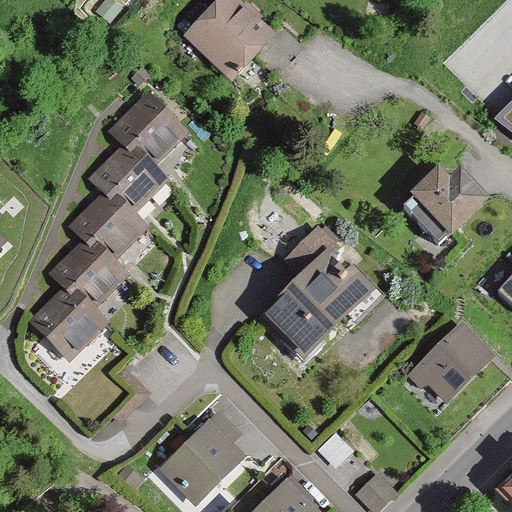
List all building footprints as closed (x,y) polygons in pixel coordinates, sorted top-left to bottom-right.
[(278,35),(237,0),(222,0),(187,41),(236,83),(278,35)] [(107,135),(121,150),(136,165),(145,156),(157,168),(187,138),(147,97),(107,135)] [(511,134),(511,105),(496,122),(511,134)] [(87,182),(100,196),(114,211),(122,203),(133,214),(168,180),(157,168),(145,156),(136,165),(121,150),(87,182)] [(443,174),(416,200),(455,240),(492,204),(465,177),(455,187),(443,174)] [(66,230),(81,245),(94,258),(102,250),(113,261),(147,229),(133,214),(122,203),(114,211),(100,196),(66,230)] [(378,294),(320,234),(288,264),(308,284),(271,319),(310,360),(378,294)] [(48,277),(63,292),(73,303),(82,295),(95,308),(128,276),(113,261),(102,250),(94,258),(81,245),(48,277)] [(511,281),(499,295),(511,307),(511,281)] [(63,292),(31,323),(70,363),(110,324),(95,308),(82,295),(73,303),(63,292)] [(495,357),(464,324),(409,375),(424,391),(431,385),(447,402),(495,357)] [(248,457),(215,423),(164,472),(197,506),(248,457)] [(380,511),(397,495),(379,476),(356,499),(369,511),(380,511)] [(321,511),(294,484),(265,511),(321,511)]
